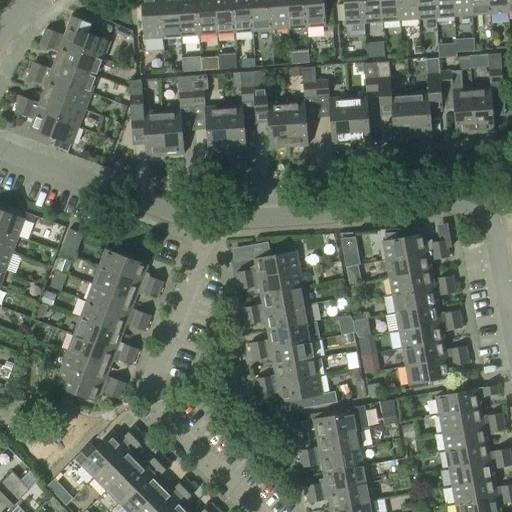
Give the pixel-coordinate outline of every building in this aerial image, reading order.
[(159,0),(140,0),(144,40),(162,38),(159,0)] [(178,0),(159,0),(162,38),(181,37),(178,0)] [(196,0),(178,0),(181,37),(199,36),(196,0)] [(214,0),(196,0),(199,36),(217,34),(214,0)] [(232,0),(214,0),(217,34),(235,33),(232,0)] [(250,0),(232,0),(235,33),(253,32),(250,0)] [(250,0),(253,32),(271,30),(268,0),(250,0)] [(268,0),(271,30),(288,29),(286,0),(268,0)] [(304,0),(286,0),(288,29),(307,28),(304,0)] [(323,0),(304,0),(307,28),(326,26),(323,0)] [(344,0),(346,24),(365,23),(362,0),(344,0)] [(380,0),(362,0),(365,23),(383,22),(380,0)] [(380,0),(383,22),(400,20),(398,0),(380,0)] [(416,0),(398,0),(400,20),(418,19),(416,0)] [(434,0),(416,0),(418,19),(436,18),(434,0)] [(453,0),(434,0),(436,18),(454,16),(453,0)] [(453,0),(454,16),(472,15),(471,0),(453,0)] [(471,0),(472,15),(490,14),(489,0),(471,0)] [(507,0),(489,0),(490,14),(508,12),(507,0)] [(71,16),(61,44),(103,59),(110,41),(87,33),(91,23),(71,16)] [(45,29),(42,37),(55,42),(58,33),(45,29)] [(42,37),(39,45),(58,52),(55,61),(97,76),(103,59),(61,44),(55,42),(42,37)] [(490,87),(472,88),(475,133),(494,132),(491,96),(503,95),(500,53),(488,54),(490,87)] [(439,58),(426,59),(428,86),(440,85),(440,72),(439,58)] [(33,63),(30,71),(91,94),(97,76),(55,61),(51,69),(33,63)] [(376,63),(364,64),(366,91),(378,90),(376,63)] [(315,67),(302,68),(304,96),(317,95),(316,81),(315,67)] [(30,71),(27,79),(45,86),(42,95),(85,110),(91,94),(30,71)] [(265,71),(252,72),(254,100),(267,99),(265,71)] [(440,72),(440,85),(453,85),(452,71),(440,72)] [(252,72),(240,73),(241,85),(242,101),(254,100),(252,72)] [(207,75),(190,77),(193,104),(204,103),(205,103),(204,90),(208,90),(207,75)] [(193,104),(190,77),(178,78),(180,105),(193,104)] [(141,80),(128,81),(130,109),(143,108),(141,80)] [(328,80),(316,81),(317,95),(329,94),(328,80)] [(428,91),(410,93),(413,138),(432,137),(430,111),(442,110),(440,85),(428,86),(428,91)] [(472,88),(453,90),(456,135),(475,133),(472,88)] [(410,93),(391,94),(394,139),(413,138),(410,93)] [(20,97),(17,105),(78,127),(85,110),(42,95),(39,103),(20,97)] [(367,96),(348,97),(351,142),(370,141),(367,96)] [(348,97),(328,99),(331,144),(351,142),(348,97)] [(305,101),(286,102),(289,147),(308,146),(305,101)] [(267,103),(268,122),(270,148),(289,147),(286,102),(268,103),(267,103)] [(204,103),(193,104),(194,129),(206,129),(208,153),(227,152),(224,107),(204,108),(204,103)] [(181,110),(161,111),(165,156),(184,155),(182,130),(194,129),(193,104),(180,105),(181,110)] [(17,105),(15,113),(33,120),(29,129),(72,145),(78,127),(17,105)] [(243,105),(224,107),(227,152),(246,150),(243,105)] [(161,111),(143,113),(146,158),(165,156),(161,111)] [(0,229),(18,236),(24,218),(0,209),(0,229)] [(0,249),(12,253),(18,236),(0,229),(0,249)] [(424,232),(382,240),(385,259),(428,251),(433,250),(447,248),(445,240),(426,243),(424,232)] [(340,238),(345,266),(359,264),(354,237),(340,238)] [(447,248),(433,250),(435,259),(449,256),(447,248)] [(0,249),(0,267),(5,270),(12,253),(0,249)] [(105,249),(98,267),(141,283),(147,265),(105,249)] [(255,269),(236,272),(238,281),(299,269),(296,250),(253,258),(255,269)] [(428,251),(385,259),(388,277),(431,269),(428,251)] [(98,267),(92,284),(134,300),(141,283),(98,267)] [(299,269),(238,281),(239,290),(259,286),(260,295),(303,287),(299,269)] [(431,269),(388,277),(392,295),(434,287),(431,269)] [(452,275),(438,278),(440,286),(454,284),(452,275)] [(149,277),(146,285),(159,290),(162,281),(149,277)] [(92,284),(86,301),(128,317),(134,300),(92,284)] [(454,284),(440,286),(441,295),(455,292),(454,284)] [(146,285),(143,293),(157,298),(159,290),(146,285)] [(262,304),(243,308),(244,316),(306,305),(303,287),(260,295),(262,304)] [(434,287),(392,295),(395,313),(438,305),(434,287)] [(40,302),(47,305),(51,293),(44,291),(40,302)] [(86,301),(80,318),(122,334),(128,317),(86,301)] [(306,305),(244,316),(246,325),(265,321),(267,331),(309,323),(306,305)] [(438,305),(395,313),(398,331),(441,323),(446,322),(460,319),(459,310),(439,314),(438,305)] [(137,310),(133,319),(147,324),(150,315),(137,310)] [(80,318),(73,335),(116,350),(122,334),(80,318)] [(133,319),(131,327),(144,332),(147,324),(133,319)] [(460,319),(446,322),(448,330),(462,328),(460,319)] [(269,340),(249,343),(251,352),(265,349),(270,348),(313,340),(309,323),(267,331),(269,340)] [(441,323),(398,331),(402,348),(444,340),(441,323)] [(73,335),(67,351),(109,367),(113,359),(131,366),(134,357),(121,352),(116,350),(73,335)] [(361,356),(373,353),(370,336),(357,338),(361,356)] [(313,340),(270,348),(274,366),(316,358),(313,340)] [(444,340),(402,348),(405,366),(467,354),(465,346),(446,350),(444,340)] [(124,344),(121,352),(134,357),(137,349),(124,344)] [(265,349),(251,352),(253,361),(267,358),(265,349)] [(67,351),(61,368),(103,384),(109,367),(67,351)] [(467,354),(405,366),(409,385),(451,377),(449,367),(468,363),(467,354)] [(275,375),(256,378),(258,387),(319,376),(316,358),(274,366),(275,375)] [(61,368),(54,386),(96,402),(100,392),(119,399),(122,391),(108,386),(103,384),(61,368)] [(319,376),(258,387),(259,396),(279,392),(281,402),(285,402),(286,411),(337,402),(335,391),(323,393),(319,376)] [(112,378),(108,386),(122,391),(125,383),(112,378)] [(497,385),(483,387),(485,396),(498,393),(497,385)] [(477,388),(435,396),(439,415),(481,407),(477,388)] [(344,413),(293,423),(295,431),(314,427),(316,438),(359,430),(368,428),(364,405),(343,409),(344,413)] [(481,407),(439,415),(442,433),(484,425),(490,424),(504,422),(502,413),(483,417),(481,407)] [(385,413),(387,425),(397,423),(395,411),(385,413)] [(504,422),(490,424),(491,433),(505,430),(504,422)] [(415,423),(401,426),(404,440),(417,437),(415,423)] [(484,425),(442,433),(445,450),(488,443),(484,425)] [(89,444),(74,459),(80,465),(94,479),(126,447),(130,443),(140,433),(133,426),(119,440),(112,433),(95,450),(89,444)] [(318,447),(299,451),(300,460),(315,457),(320,456),(362,448),(359,430),(316,438),(318,447)] [(140,433),(130,443),(136,448),(146,439),(140,433)] [(488,443),(445,450),(449,468),(491,460),(488,443)] [(126,447),(94,479),(106,491),(138,459),(126,447)] [(362,448),(320,456),(323,474),(365,466),(362,448)] [(508,448),(495,451),(496,459),(510,457),(508,448)] [(159,452),(149,462),(155,468),(165,458),(159,452)] [(315,457),(300,460),(302,468),(316,465),(315,457)] [(496,459),(491,460),(449,468),(452,486),(494,478),(492,469),(511,465),(510,457),(496,459)] [(165,458),(155,468),(161,474),(171,464),(165,458)] [(138,459),(106,491),(119,504),(151,472),(138,459)] [(406,465),(397,466),(399,477),(408,476),(406,465)] [(365,466),(323,474),(326,491),(369,483),(365,466)] [(12,472),(0,483),(0,499),(1,501),(21,481),(12,472)] [(151,472),(119,504),(126,511),(136,511),(164,485),(151,472)] [(184,477),(174,487),(180,494),(190,484),(184,477)] [(494,478),(452,486),(455,504),(511,493),(511,484),(496,487),(494,478)] [(64,506),(72,499),(53,480),(45,487),(64,506)] [(1,501),(9,509),(16,503),(29,489),(21,481),(1,501)] [(369,483),(326,491),(330,509),(372,501),(369,483)] [(190,484),(180,494),(186,499),(196,490),(190,484)] [(320,484),(305,486),(307,495),(321,492),(320,484)] [(164,485),(136,511),(161,511),(176,498),(164,485)] [(321,492),(307,495),(309,503),(323,501),(321,492)] [(511,493),(455,504),(456,511),(500,511),(499,505),(511,502),(511,493)] [(176,498),(161,511),(187,511),(189,510),(176,498)] [(373,511),(372,501),(330,509),(330,511),(373,511)] [(24,511),(16,503),(9,509),(6,511),(24,511)] [(210,503),(201,511),(213,511),(216,509),(210,503)]
